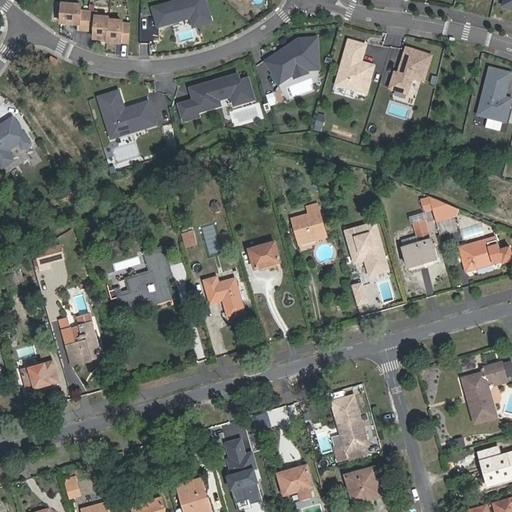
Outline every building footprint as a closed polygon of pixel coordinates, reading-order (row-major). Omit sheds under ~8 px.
[(212,21),(206,0),(177,0),(165,4),(168,11),(155,15),(158,25),(192,15),(195,26),(212,21)] [(82,5),(63,3),(61,23),(79,24),(79,29),(95,31),(94,38),(107,39),(107,42),(121,43),(121,42),(128,43),(130,24),(122,24),(123,21),(110,20),(110,18),(97,17),(97,12),(81,11),(82,5)] [(168,11),(165,4),(153,7),(155,15),(168,11)] [(273,75),(279,84),(293,75),(291,72),(300,66),(308,66),(308,70),(320,69),(317,38),(299,39),(266,62),(274,74),(273,75)] [(367,93),(374,66),(361,62),(366,45),(349,40),(337,85),(367,93)] [(408,58),(405,69),(403,74),(400,73),(395,72),(390,88),(408,94),(413,78),(424,82),(433,55),(407,47),(403,57),(408,58)] [(51,57),(48,61),(57,66),(59,61),(51,57)] [(511,100),(511,98),(505,97),(503,96),(504,91),(507,92),(511,73),(490,67),(482,97),(490,99),(485,117),(506,122),(511,100)] [(197,111),(182,115),(184,121),(200,117),(198,112),(208,110),(205,102),(219,98),(231,94),(235,106),(255,100),(249,79),(240,81),(238,74),(222,79),(223,81),(209,86),(208,83),(191,88),(194,100),(197,111)] [(98,97),(112,139),(145,129),(143,122),(155,118),(150,101),(125,109),(120,90),(98,97)] [(267,95),(270,103),(276,101),(273,93),(267,95)] [(219,98),(205,102),(208,110),(221,106),(219,98)] [(179,105),(182,115),(197,111),(194,100),(179,105)] [(323,127),(326,115),(317,113),(314,124),(323,127)] [(14,117),(0,125),(0,164),(2,168),(14,160),(8,151),(19,144),(23,149),(31,144),(14,117)] [(62,198),(70,193),(65,186),(57,191),(62,198)] [(453,205),(428,195),(435,219),(455,213),(453,205)] [(326,236),(317,203),(307,206),(309,213),(292,217),(295,227),(291,228),(293,233),(296,232),(299,243),(326,236)] [(428,209),(411,214),(419,242),(403,247),(409,269),(437,261),(425,219),(431,217),(428,209)] [(186,228),(187,232),(182,233),(187,247),(196,244),(193,230),(192,226),(186,228)] [(362,239),(359,227),(346,230),(355,262),(365,259),(369,274),(389,270),(379,235),(362,239)] [(495,236),(459,247),(466,271),(511,257),(511,254),(510,246),(499,249),(495,236)] [(275,241),(249,248),(254,268),(281,261),(275,241)] [(61,245),(50,248),(53,262),(65,258),(61,245)] [(53,262),(50,248),(36,251),(36,253),(33,254),(34,259),(37,258),(39,265),(50,262),(53,262)] [(140,302),(142,307),(172,299),(165,276),(172,274),(169,265),(167,265),(162,248),(144,254),(149,271),(125,278),(130,292),(117,296),(120,307),(140,302)] [(51,268),(50,262),(39,265),(40,270),(51,268)] [(26,289),(22,276),(21,272),(4,277),(9,294),(26,289)] [(245,312),(235,278),(219,283),(217,277),(204,281),(211,303),(224,299),(229,317),(245,312)] [(122,313),(142,307),(140,302),(120,307),(122,313)] [(92,323),(63,331),(72,365),(101,357),(92,323)] [(470,397),(467,398),(474,422),(495,417),(486,383),(493,381),(494,385),(506,382),(505,376),(511,374),(511,366),(510,360),(501,363),(501,362),(482,367),(483,373),(465,378),(470,397)] [(59,382),(53,361),(21,370),(27,391),(59,382)] [(462,378),(467,398),(470,397),(465,378),(462,378)] [(368,446),(357,408),(335,415),(345,453),(368,446)] [(261,500),(255,481),(254,482),(251,470),(255,469),(250,452),(243,454),(239,439),(225,443),(229,459),(226,459),(229,468),(231,468),(233,474),(226,476),(234,503),(248,498),(249,504),(261,500)] [(499,447),(493,449),(496,458),(502,457),(499,447)] [(496,458),(493,449),(478,454),(488,485),(511,477),(511,476),(511,453),(505,456),(502,457),(496,458)] [(313,487),(307,465),(277,473),(283,495),(313,487)] [(366,496),(367,499),(382,495),(374,467),(344,475),(348,488),(351,487),(355,499),(366,496)] [(65,477),(68,499),(80,497),(78,476),(65,477)] [(200,479),(196,480),(202,500),(205,499),(200,479)] [(202,500),(196,480),(178,486),(185,511),(209,511),(205,499),(202,500)] [(352,503),(367,499),(366,496),(355,499),(351,487),(348,488),(352,503)] [(467,511),(466,511),(511,511),(511,497),(492,504),(494,511),(486,511),(485,506),(467,511)] [(157,511),(163,511),(160,498),(131,505),(132,511),(157,511)] [(106,511),(104,503),(82,509),(82,511),(106,511)]
